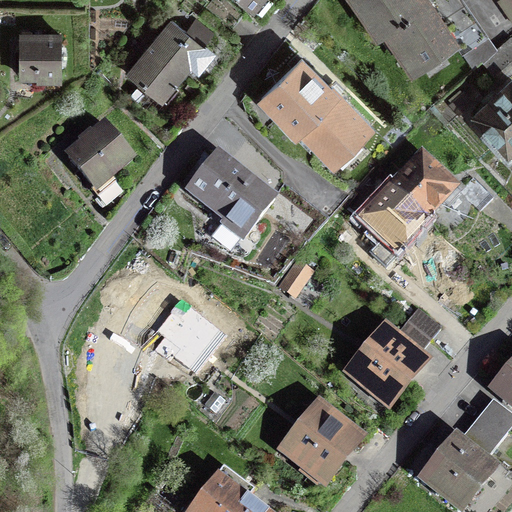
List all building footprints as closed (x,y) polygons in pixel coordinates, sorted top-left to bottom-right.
[(228,0),(210,0),(201,11),(228,33),(245,14),(228,0)] [(241,0),(252,9),(259,0),(241,0)] [(354,0),(367,18),(371,15),(383,33),(386,30),(414,70),(454,43),(428,6),(431,4),(428,0),(354,0)] [(511,0),(499,0),(511,17),(511,0)] [(172,20),(152,46),(183,71),(191,62),(199,68),(212,51),(203,44),(212,34),(196,22),(187,33),(172,20)] [(21,35),(21,75),(40,75),(39,73),(61,73),(61,35),(21,35)] [(511,37),(510,36),(482,60),(492,71),(511,53),(511,37)] [(162,98),(183,71),(152,46),(130,72),(162,98)] [(301,59),(262,98),(284,120),(286,117),(299,130),(301,127),(315,142),(335,161),(372,125),(341,94),(342,94),(331,83),(328,86),(301,59)] [(511,81),(476,114),(508,150),(511,146),(511,81)] [(452,102),(459,110),(470,100),(463,92),(452,102)] [(66,149),(98,191),(141,157),(109,116),(66,149)] [(273,199),(219,156),(191,191),(246,235),(266,210),(288,227),(306,204),(284,185),(273,199)] [(422,157),(393,189),(426,220),(455,189),(422,157)] [(493,200),(475,180),(461,192),(479,212),(493,200)] [(398,250),(426,220),(393,189),(364,219),(386,240),(371,255),(386,269),(401,253),(398,250)] [(328,221),(306,204),(288,227),(309,244),(328,221)] [(295,269),(281,288),(294,297),(308,278),(295,269)] [(220,332),(182,301),(157,332),(180,351),(173,358),(189,371),(220,332)] [(408,322),(431,341),(440,330),(417,311),(408,322)] [(431,341),(408,322),(398,334),(421,353),(431,341)] [(385,336),(355,372),(375,389),(370,395),(383,407),(418,365),(385,336)] [(511,369),(494,390),(511,406),(511,369)] [(511,417),(494,403),(483,415),(508,435),(511,429),(511,417)] [(320,414),(291,450),(309,465),(304,472),(317,482),(322,476),(324,477),(354,441),(320,414)] [(489,457),(508,435),(483,415),(465,437),(489,457)] [(494,470),(457,440),(424,481),(461,511),(494,470)] [(224,467),(189,511),(238,511),(255,491),(224,467)]
